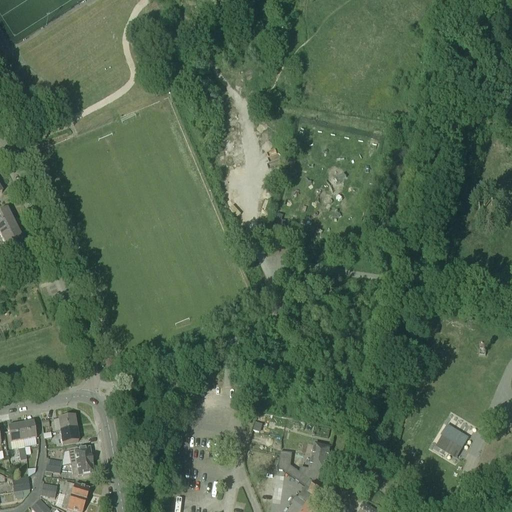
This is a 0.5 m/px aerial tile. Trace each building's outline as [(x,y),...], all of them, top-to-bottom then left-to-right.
[(0,225),(9,221),(11,220),(6,210),(0,213),(0,225)] [(0,237),(1,240),(15,233),(9,221),(0,225),(0,237)] [(8,252),(21,245),(15,233),(1,240),(7,252),(8,252)] [(8,252),(7,252),(0,255),(0,261),(6,259),(8,263),(12,261),(12,262),(28,254),(23,244),(21,245),(8,252)] [(60,433),(76,430),(74,417),(58,420),(60,433)] [(20,426),(23,443),(36,441),(33,424),(20,426)] [(10,446),(23,443),(20,426),(8,428),(10,446)] [(447,426),(440,437),(462,450),(469,439),(447,426)] [(76,430),(60,433),(62,446),(78,443),(76,430)] [(324,447),(323,448),(315,446),(310,471),(311,471),(320,473),(325,474),(330,449),(324,448),(324,447)] [(70,466),(92,462),(89,449),(68,453),(70,466)] [(46,467),(60,470),(61,464),(47,461),(46,467)] [(92,462),(70,466),(72,478),(78,477),(78,478),(94,475),(92,462)] [(59,476),(60,470),(46,467),(45,473),(52,474),(59,476)] [(321,511),(324,508),(325,509),(335,495),(332,492),(326,487),(325,488),(317,482),(320,473),(311,471),(309,482),(305,488),(306,489),(298,500),(295,498),(290,505),(299,511),(321,511)] [(28,480),(18,481),(12,482),(13,494),(29,492),(28,480)] [(65,497),(85,503),(89,491),(69,485),(65,497)] [(41,492),(55,494),(56,488),(43,486),(41,492)] [(54,500),(55,494),(41,492),(40,498),(54,500)] [(82,511),(85,503),(65,497),(62,508),(67,510),(66,511),(68,511),(82,511)] [(35,506),(41,511),(48,511),(49,511),(40,501),(35,506)]
